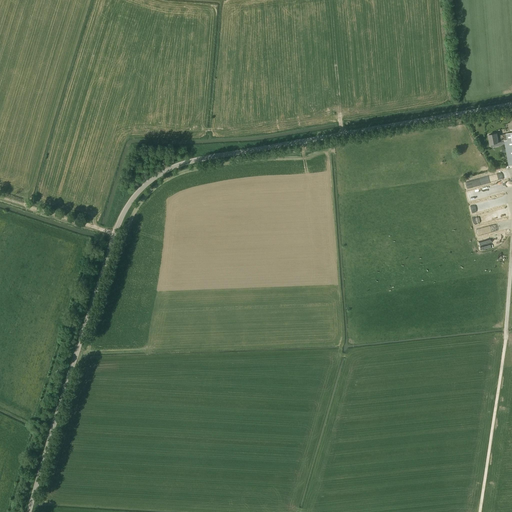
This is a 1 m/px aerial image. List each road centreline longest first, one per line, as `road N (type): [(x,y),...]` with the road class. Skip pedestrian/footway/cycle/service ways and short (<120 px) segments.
road 1 (tertiary): [(30,511),(118,224),(148,182),(188,162),(511,104)]
road 2 (track): [(0,197),(115,233)]
